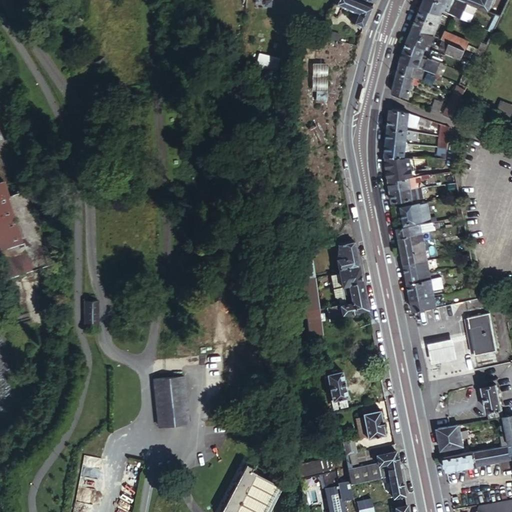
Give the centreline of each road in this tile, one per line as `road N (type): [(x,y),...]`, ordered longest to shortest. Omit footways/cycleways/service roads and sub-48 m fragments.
road 1 (secondary): [(385,0),(347,137),(421,511)]
road 2 (secondary): [(440,511),(371,168),(374,111),(409,0)]
